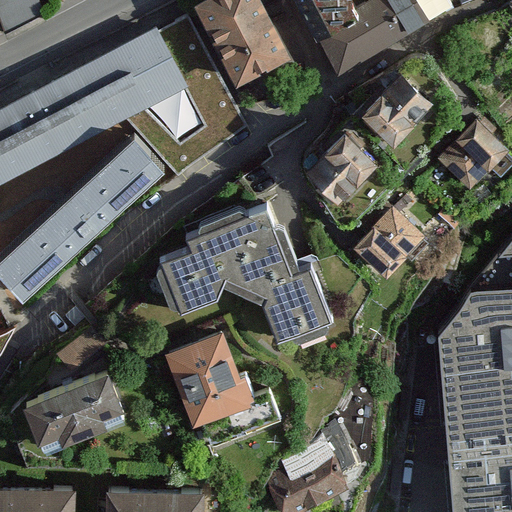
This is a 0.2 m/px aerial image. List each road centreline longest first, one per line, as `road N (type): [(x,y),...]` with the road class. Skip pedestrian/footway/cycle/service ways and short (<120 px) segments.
road 1 (residential): [(287,0),(324,73),(316,102),(171,199),(64,295),(0,382)]
road 2 (unknown): [(322,87),(423,42),(466,97)]
road 3 (residential): [(129,0),(0,66)]
